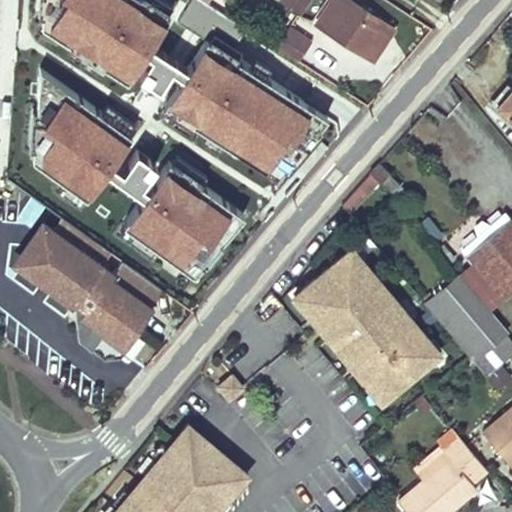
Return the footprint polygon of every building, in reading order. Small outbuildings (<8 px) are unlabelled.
[(94,0),(95,0),(74,36),(107,57),(143,0),(94,0)] [(282,0),(299,12),(306,0),(282,0)] [(351,0),(331,0),(317,23),(372,60),(394,27),(351,0)] [(277,47),(300,62),(311,43),(288,28),(277,47)] [(169,88),(182,62),(149,46),(136,72),(169,88)] [(246,131),(239,143),(259,157),(293,104),(280,98),(295,76),(268,59),(249,86),(207,60),(183,97),(186,99),(189,94),(246,131)] [(511,85),(496,104),(511,118),(511,85)] [(151,132),(75,106),(61,143),(102,158),(97,174),(132,186),(151,132)] [(221,216),(250,170),(213,147),(172,211),(201,229),(209,235),(221,216)] [(389,171),(379,162),(370,171),(380,181),(389,171)] [(201,229),(172,211),(168,218),(196,237),(201,229)] [(511,287),(511,223),(503,213),(463,248),(503,295),(511,287)] [(221,216),(209,235),(218,240),(230,221),(221,216)] [(89,236),(72,224),(62,236),(79,249),(89,236)] [(361,258),(352,247),(343,253),(352,265),(361,258)] [(318,325),(320,323),(344,353),(342,355),(367,387),(376,380),(386,391),(427,358),(417,347),(426,340),(409,318),(400,325),(394,318),(401,312),(376,281),(378,280),(361,258),(352,265),(343,253),(301,286),(311,298),(302,305),(318,325)] [(152,279),(121,258),(81,315),(122,344),(139,321),(143,323),(153,307),(140,296),(152,279)] [(470,358),(506,329),(458,271),(422,301),(470,358)] [(311,298),(301,286),(293,293),(302,305),(311,298)] [(436,351),(426,340),(417,347),(427,358),(436,351)] [(377,398),(386,391),(376,380),(367,387),(377,398)] [(511,404),(481,431),(508,463),(511,459),(511,404)] [(166,445),(226,494),(243,473),(184,424),(166,445)] [(421,479),(397,499),(407,511),(441,511),(473,486),(468,480),(483,467),(459,437),(443,451),(448,457),(421,479)] [(210,511),(226,494),(166,445),(135,482),(138,484),(116,510),(114,508),(110,511),(210,511)] [(448,457),(443,451),(416,473),(421,479),(448,457)]
